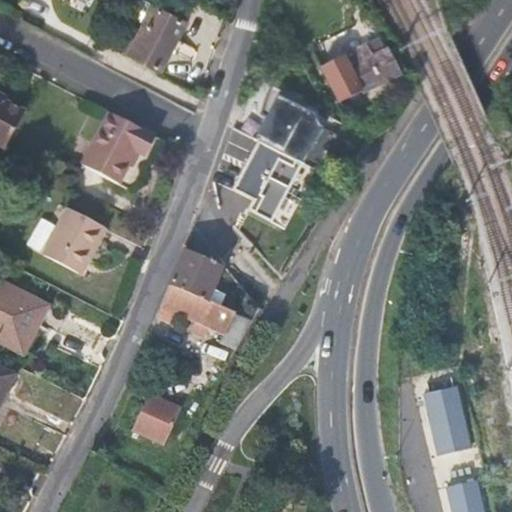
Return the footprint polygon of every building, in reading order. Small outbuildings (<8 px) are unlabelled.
[(182,21),(151,5),(141,0),(134,0),(132,1),(127,11),(129,17),(142,22),(139,29),(128,51),(159,68),(182,21)] [(128,51),(139,29),(122,20),(111,43),(128,51)] [(403,71),(393,47),(385,52),(378,39),(332,62),(350,98),(403,71)] [(260,115),(266,118),(276,98),(285,102),(287,98),(273,91),(260,115)] [(302,164),(304,165),(325,123),(285,102),(276,98),(266,118),(254,140),(258,142),(302,164)] [(0,158),(1,159),(25,112),(0,99),(0,158)] [(146,156),(155,137),(133,126),(107,112),(83,162),(121,181),(136,151),(146,156)] [(302,164),(258,142),(234,191),(254,201),(249,211),(272,222),(302,164)] [(66,209),(44,256),(81,274),(103,227),(66,209)] [(221,268),(185,252),(170,286),(206,301),(221,268)] [(0,286),(0,341),(23,353),(45,309),(0,286)] [(222,344),(242,354),(258,323),(206,301),(170,286),(167,292),(156,318),(166,322),(170,314),(225,337),(222,344)] [(0,372),(0,404),(12,379),(0,372)] [(459,388),(425,396),(440,457),(474,449),(459,388)] [(182,408),(150,394),(134,430),(166,444),(182,408)] [(485,511),(479,482),(447,489),(451,511),(485,511)]
